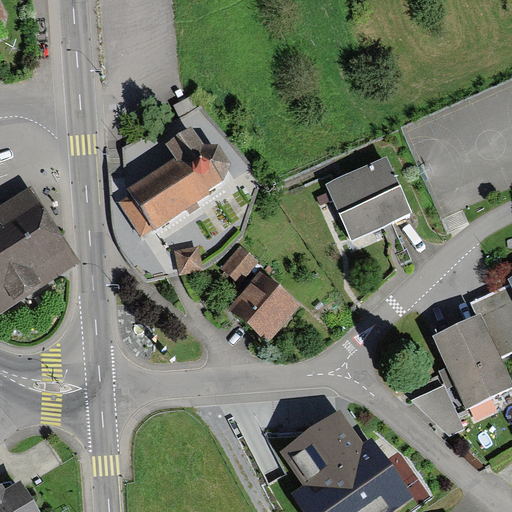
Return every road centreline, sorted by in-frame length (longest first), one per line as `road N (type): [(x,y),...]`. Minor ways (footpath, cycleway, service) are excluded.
road 1 (tertiary): [(79,93),(100,385)]
road 2 (residential): [(342,357),(308,375),(100,385)]
road 3 (residential): [(510,511),(401,424),(342,357)]
road 4 (residential): [(342,357),(467,235),(511,207)]
road 5 (tertiary): [(100,385),(108,511)]
